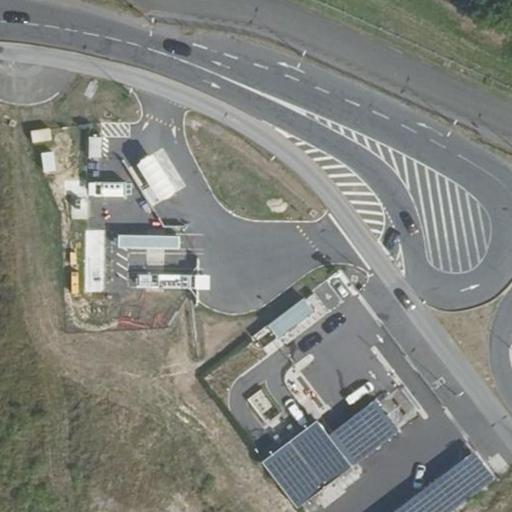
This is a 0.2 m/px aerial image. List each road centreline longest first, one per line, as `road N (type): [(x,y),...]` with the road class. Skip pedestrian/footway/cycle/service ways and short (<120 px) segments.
road 1 (unclassified): [(0,52),(100,67),(210,107),(284,151),(511,438)]
road 2 (unclassified): [(147,48),(377,169),(399,206),(415,262),(439,289),(453,293),(489,279),(505,259),(504,211),(489,185),(412,130)]
road 3 (unclassified): [(412,130),(184,51),(147,48)]
road 4 (unclassified): [(0,21),(147,48)]
